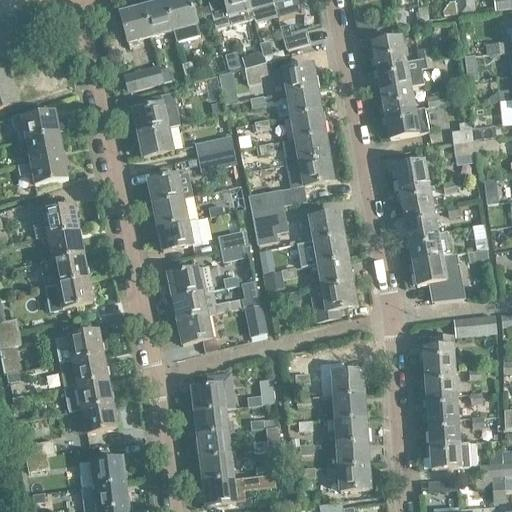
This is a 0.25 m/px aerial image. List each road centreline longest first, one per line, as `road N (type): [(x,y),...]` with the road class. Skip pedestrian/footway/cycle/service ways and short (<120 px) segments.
road 1 (residential): [(178,511),(77,0)]
road 2 (residential): [(333,0),(396,318),(407,511)]
